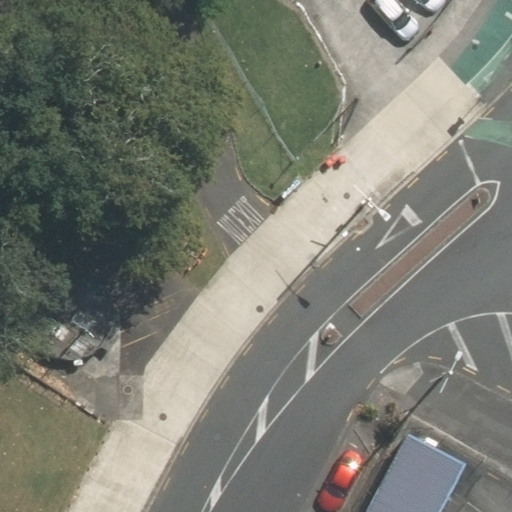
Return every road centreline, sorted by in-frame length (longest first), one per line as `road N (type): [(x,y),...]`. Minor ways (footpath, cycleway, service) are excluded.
road 1 (residential): [(273,406),(322,293),(450,178),(511,145)]
road 2 (residential): [(511,240),(273,406)]
road 3 (residential): [(206,511),(273,406)]
